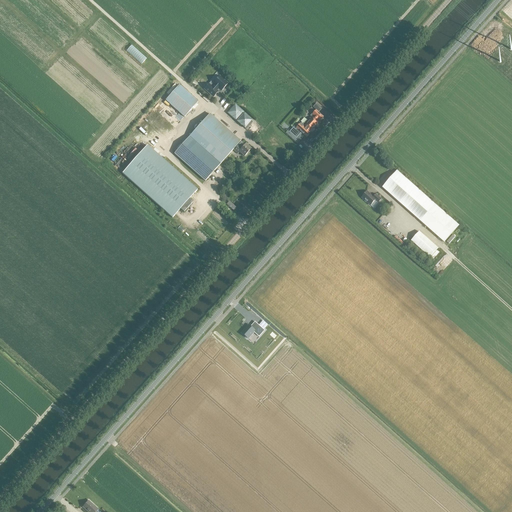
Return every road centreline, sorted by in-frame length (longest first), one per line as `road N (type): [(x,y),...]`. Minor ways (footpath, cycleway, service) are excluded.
road 1 (tertiary): [(39,511),(497,0)]
road 2 (unclassified): [(0,501),(448,0)]
road 3 (track): [(212,196),(164,152),(207,103)]
road 4 (track): [(184,82),(91,0)]
